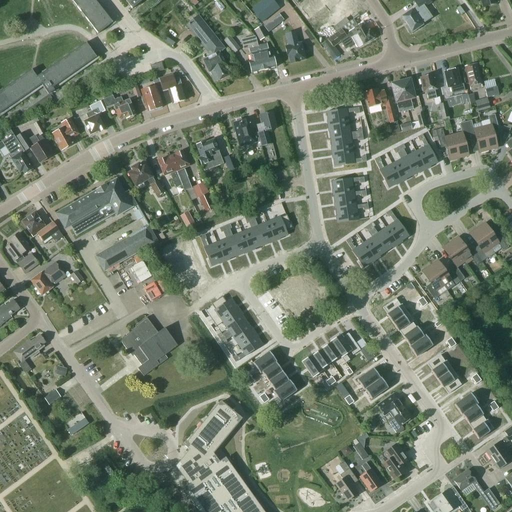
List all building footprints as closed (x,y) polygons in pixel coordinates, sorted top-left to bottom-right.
[(0,0),(0,23),(27,0),(0,0)] [(108,0),(92,0),(91,1),(104,17),(115,8),(108,0)] [(280,9),(273,0),(263,0),(252,10),(262,23),(280,9)] [(305,0),(294,9),(304,22),(309,18),(315,26),(334,11),(340,19),(350,11),(343,2),(345,0),(344,0),(305,0)] [(417,6),(401,17),(412,33),(422,25),(427,21),(432,17),(425,7),(432,3),(430,0),(415,0),(414,2),(417,6)] [(91,1),(80,10),(93,26),(104,17),(91,1)] [(456,9),(461,16),(465,13),(460,6),(456,9)] [(80,10),(69,19),(72,23),(82,35),(93,26),(80,10)] [(224,47),(198,15),(186,25),(208,53),(209,53),(211,57),(204,60),(209,72),(210,71),(215,81),(220,79),(220,80),(229,76),(224,64),(226,64),(220,51),(224,47)] [(72,23),(61,32),(74,47),(85,38),(82,35),(72,23)] [(348,32),(349,33),(345,35),(341,29),(327,40),(332,47),(334,46),(340,41),(345,49),(354,43),(357,48),(362,45),(373,39),(369,31),(366,32),(362,24),(348,32)] [(254,30),(260,40),(267,36),(262,26),(254,30)] [(61,32),(51,40),(64,55),(74,47),(61,32)] [(298,44),(295,32),(285,34),(288,47),(285,47),(287,56),(288,56),(290,64),(297,63),(297,62),(305,60),(301,43),(298,44)] [(224,41),(234,54),(240,49),(230,36),(224,41)] [(263,70),(257,46),(256,38),(254,36),(241,39),(244,50),(249,49),(250,53),(249,54),(251,62),(249,62),(251,73),(263,70)] [(51,40),(40,49),(53,64),(64,55),(51,40)] [(340,55),(334,46),(332,47),(327,40),(321,44),(333,60),(340,55)] [(257,46),(263,70),(275,67),(273,56),(270,57),(268,49),(268,50),(266,44),(257,46)] [(40,49),(29,59),(42,74),(53,64),(40,49)] [(0,58),(0,78),(6,80),(10,60),(0,58)] [(10,60),(6,80),(19,83),(24,63),(10,60)] [(150,66),(153,74),(164,70),(162,62),(150,66)] [(471,90),(480,88),(483,87),(477,64),(466,67),(471,90)] [(451,88),(452,94),(465,91),(463,84),(462,85),(458,69),(444,72),(448,88),(451,88)] [(437,98),(435,91),(438,90),(435,74),(420,78),(423,93),(426,93),(428,100),(437,98)] [(159,83),(162,91),(168,89),(172,103),(186,99),(179,78),(174,79),(173,75),(159,79),(160,82),(159,83)] [(154,85),(140,89),(147,112),(163,106),(158,92),(162,91),(159,83),(160,82),(159,79),(158,77),(152,79),(154,85)] [(410,78),(401,80),(408,110),(413,109),(411,100),(415,98),(410,78)] [(401,80),(390,83),(395,104),(397,103),(399,113),(408,110),(401,80)] [(131,87),(135,99),(141,97),(137,85),(131,87)] [(485,90),(487,98),(498,95),(497,87),(485,90)] [(373,91),(372,89),(366,90),(366,92),(365,93),(369,108),(381,104),(382,107),(386,106),(390,123),(397,122),(390,97),(387,98),(385,91),(379,92),(378,89),(373,91)] [(114,99),(112,95),(111,93),(107,94),(108,97),(103,99),(106,108),(114,105),(119,118),(125,115),(127,119),(128,118),(130,118),(133,117),(133,116),(135,115),(129,100),(123,102),(120,97),(114,99)] [(464,104),(462,95),(446,99),(448,108),(464,104)] [(475,101),(478,111),(489,108),(486,97),(475,101)] [(100,101),(90,106),(92,111),(86,114),(88,118),(83,121),(90,134),(99,130),(99,132),(107,128),(99,114),(105,111),(100,101)] [(450,120),(446,103),(439,104),(441,117),(437,118),(438,122),(450,120)] [(347,109),(327,112),(328,120),(328,126),(349,123),(347,109)] [(259,132),(257,133),(259,141),(261,147),(271,144),(267,130),(277,128),(273,112),(259,116),(261,124),(257,125),(259,132)] [(427,126),(423,113),(416,115),(420,128),(427,126)] [(483,128),(489,150),(498,147),(494,134),(500,133),(495,115),(489,117),(491,125),(483,128)] [(52,133),(61,150),(73,144),(70,139),(79,134),(70,117),(61,122),(64,127),(52,133)] [(249,119),(233,123),(239,147),(259,141),(257,133),(253,134),(249,119)] [(46,132),(39,121),(33,125),(39,136),(40,135),(40,136),(46,132)] [(489,150),(483,128),(475,130),(472,121),(466,123),(470,140),(476,139),(480,152),(489,150)] [(349,123),(328,126),(329,132),(331,139),(351,136),(349,123)] [(400,125),(402,132),(412,130),(410,123),(400,125)] [(465,142),(470,140),(466,123),(460,124),(462,133),(454,136),(459,157),(468,155),(465,142)] [(433,138),(438,136),(441,148),(447,147),(451,160),(459,157),(454,136),(445,138),(443,128),(431,131),(433,138)] [(3,133),(0,139),(2,141),(5,147),(10,153),(8,155),(14,164),(13,164),(16,169),(17,168),(20,173),(23,171),(25,174),(32,169),(22,153),(24,152),(11,130),(3,133)] [(28,139),(24,132),(16,137),(25,151),(30,148),(39,163),(52,155),(43,139),(42,140),(40,136),(37,138),(35,135),(28,139)] [(351,136),(331,139),(332,147),(331,147),(332,153),(352,150),(351,138),(351,136)] [(213,167),(213,168),(222,164),(217,151),(218,151),(213,139),(205,142),(204,142),(196,145),(200,157),(198,158),(201,165),(202,165),(204,171),(213,167)] [(428,145),(416,151),(425,169),(438,163),(428,145)] [(352,150),(332,153),(333,158),(335,167),(355,164),(352,150)] [(170,156),(184,191),(184,192),(192,188),(184,168),(189,166),(182,151),(170,156)] [(416,151),(404,158),(413,175),(425,169),(416,151)] [(223,159),(229,172),(239,168),(234,155),(223,159)] [(157,161),(163,176),(170,174),(176,188),(177,191),(178,191),(179,192),(180,192),(181,192),(184,191),(170,156),(157,161)] [(404,158),(392,164),(401,182),(413,175),(404,158)] [(145,164),(140,167),(139,164),(130,168),(132,171),(128,174),(135,187),(147,180),(150,185),(156,197),(164,192),(158,181),(154,183),(152,178),(152,177),(145,164)] [(392,164),(379,170),(388,188),(401,182),(392,164)] [(352,178),(332,181),(334,195),(354,192),(352,178)] [(56,213),(55,213),(64,230),(70,226),(72,229),(76,236),(104,220),(115,214),(117,217),(136,205),(128,190),(123,193),(116,179),(115,179),(109,182),(105,185),(96,190),(95,190),(75,202),(61,210),(56,213)] [(354,192),(334,195),(336,209),(356,206),(354,192)] [(206,213),(214,209),(207,194),(199,198),(206,213)] [(356,206),(336,209),(338,223),(358,220),(356,206)] [(51,222),(45,226),(34,211),(21,221),(32,236),(36,233),(42,241),(49,236),(54,242),(61,237),(57,231),(51,222)] [(195,225),(188,213),(181,217),(187,229),(195,225)] [(280,217),(267,222),(274,241),(288,235),(286,230),(289,229),(292,228),(287,215),(281,218),(280,217)] [(397,220),(386,228),(397,244),(409,236),(397,220)] [(267,222),(254,227),(262,246),(274,241),(267,222)] [(477,229),(490,248),(498,243),(503,251),(508,247),(498,232),(493,235),(485,224),(477,229)] [(148,226),(130,236),(139,251),(156,241),(148,226)] [(254,227),(242,232),(249,251),(262,246),(254,227)] [(386,228),(374,235),(386,252),(397,244),(386,228)] [(483,253),(490,248),(477,229),(470,234),(477,246),(473,249),(482,261),(486,258),(483,253)] [(242,232),(229,237),(237,256),(249,251),(242,232)] [(25,242),(24,242),(18,233),(9,240),(11,243),(5,248),(24,274),(38,264),(30,254),(24,258),(21,254),(29,248),(26,245),(28,245),(25,242)] [(374,235),(363,243),(375,260),(386,252),(374,235)] [(126,238),(112,246),(120,262),(139,251),(130,236),(126,238)] [(229,237),(217,242),(224,261),(237,256),(229,237)] [(468,253),(458,238),(450,243),(463,262),(464,261),(466,264),(473,260),(476,265),(482,261),(473,249),(468,253)] [(217,242),(203,248),(211,266),(224,261),(217,242)] [(363,243),(351,251),(363,268),(375,260),(363,243)] [(456,267),(463,262),(450,243),(443,248),(455,266),(450,269),(459,282),(464,278),(456,267)] [(108,248),(94,256),(103,271),(120,262),(112,246),(108,248)] [(30,280),(41,295),(53,286),(52,285),(65,276),(55,262),(42,272),(42,271),(30,280)] [(445,273),(438,262),(431,267),(443,285),(444,285),(447,290),(459,282),(450,269),(445,273)] [(436,290),(443,285),(431,267),(423,272),(431,283),(426,287),(434,299),(439,295),(436,290)] [(70,276),(77,285),(83,280),(76,271),(70,276)] [(295,323),(312,313),(305,301),(304,302),(294,285),(278,294),(295,323)] [(222,296),(211,304),(215,309),(214,310),(222,322),(239,311),(231,299),(226,302),(222,296)] [(4,304),(0,306),(0,325),(1,325),(0,324),(11,316),(10,315),(19,308),(12,299),(5,304),(4,304)] [(396,299),(383,308),(387,314),(386,315),(392,323),(408,313),(402,304),(400,305),(396,299)] [(239,311),(222,322),(230,333),(246,322),(239,311)] [(408,313),(392,323),(398,332),(399,331),(403,337),(416,328),(416,327),(412,322),(414,321),(408,313)] [(158,332),(152,324),(146,317),(135,325),(136,327),(124,336),(123,337),(122,338),(122,340),(122,341),(122,342),(132,355),(134,354),(142,365),(138,368),(144,375),(159,364),(157,361),(156,360),(177,345),(164,327),(158,332)] [(246,322),(230,333),(237,344),(254,333),(246,322)] [(416,328),(403,337),(409,346),(424,336),(417,326),(416,327),(416,328)] [(254,333),(237,344),(246,356),(262,345),(254,333)] [(340,334),(330,342),(330,343),(340,357),(345,363),(349,360),(346,355),(351,352),(353,355),(360,350),(358,347),(348,333),(342,337),(340,334)] [(28,356),(30,358),(38,352),(37,350),(43,345),(42,344),(45,342),(39,334),(30,340),(29,339),(13,351),(20,361),(28,356)] [(409,346),(416,357),(433,346),(425,335),(424,336),(409,346)] [(330,343),(321,349),(331,363),(340,357),(330,343)] [(321,349),(313,355),(322,369),(331,363),(321,349)] [(269,352),(253,363),(260,374),(262,373),(276,363),(277,362),(269,352)] [(312,354),(301,362),(313,378),(324,371),(322,369),(313,355),(312,354)] [(159,364),(159,365),(167,359),(165,355),(157,361),(159,364)] [(440,355),(427,364),(432,371),(431,371),(437,380),(452,369),(446,360),(445,361),(440,355)] [(276,363),(262,373),(268,382),(282,372),(276,363)] [(65,376),(66,369),(58,367),(56,374),(65,376)] [(373,368),(357,380),(364,390),(381,378),(381,377),(380,378),(373,368)] [(452,369),(437,380),(443,388),(444,388),(448,394),(461,385),(457,379),(458,378),(452,369)] [(282,372),(268,382),(274,390),(288,381),(282,372)] [(381,378),(364,390),(365,390),(372,399),(388,388),(381,378)] [(273,391),(273,392),(280,402),(297,391),(289,380),(288,381),(274,390),(273,391)] [(44,397),(49,404),(60,396),(55,389),(44,397)] [(469,395),(454,405),(462,415),(462,416),(462,415),(476,405),(478,404),(471,393),(469,395)] [(406,411),(394,394),(377,405),(384,416),(389,412),(393,418),(388,421),(396,433),(397,434),(399,433),(403,431),(403,430),(403,428),(401,425),(412,418),(407,410),(406,411)] [(183,459),(181,472),(189,483),(183,487),(184,488),(184,490),(186,494),(188,493),(196,505),(195,506),(198,510),(199,510),(201,511),(200,511),(262,511),(261,511),(262,509),(259,505),(257,505),(256,504),(257,503),(254,499),(253,499),(245,488),(245,487),(242,483),(241,483),(240,481),(241,480),(238,476),(236,476),(233,470),(229,465),(229,464),(226,460),(225,460),(224,459),(218,463),(212,454),(218,447),(239,422),(242,418),(221,402),(220,403),(219,403),(216,407),(216,408),(207,419),(206,418),(203,422),(203,424),(202,425),(201,425),(198,429),(198,430),(190,440),(188,440),(185,444),(186,445),(185,446),(190,451),(183,459)] [(476,405),(462,415),(468,424),(469,425),(482,415),(483,415),(483,414),(476,405)] [(482,415),(469,425),(473,430),(472,430),(478,439),(494,429),(487,420),(486,421),(482,415)] [(85,418),(68,431),(71,436),(89,424),(85,418)] [(492,461),(506,450),(503,445),(509,441),(506,437),(485,451),(492,461)] [(362,460),(368,457),(358,444),(353,447),(362,460)] [(394,480),(406,471),(402,465),(408,461),(396,444),(385,452),(390,458),(382,464),(394,480)] [(506,450),(492,461),(498,470),(511,459),(511,454),(510,456),(506,450)] [(347,501),(359,493),(353,484),(358,481),(344,462),(339,465),(344,472),(340,475),(342,479),(335,484),(347,501)] [(360,477),(370,492),(381,484),(366,463),(361,466),(366,473),(360,477)] [(108,466),(104,469),(112,478),(116,475),(108,466)] [(483,492),(475,481),(476,480),(468,470),(453,480),(461,491),(471,483),(490,510),(499,503),(488,488),(483,492)] [(456,500),(448,489),(432,500),(437,507),(438,507),(441,511),(448,511),(458,505),(462,511),(467,507),(460,497),(456,500)]
